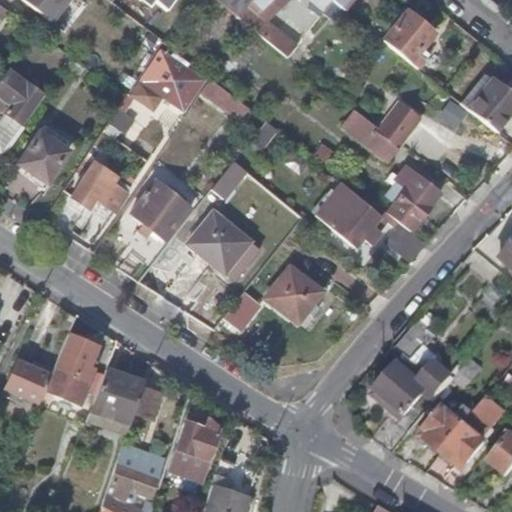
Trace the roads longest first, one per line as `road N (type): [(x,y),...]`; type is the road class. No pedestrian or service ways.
road 1 (residential): [(307,437),(0,237)]
road 2 (residential): [(307,437),(360,361),(511,196)]
road 3 (residential): [(435,511),(307,437)]
